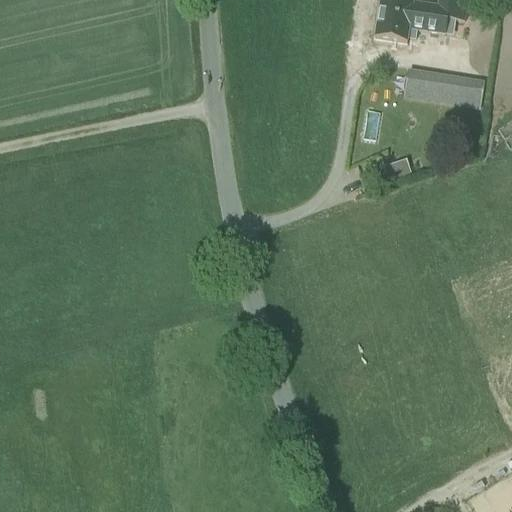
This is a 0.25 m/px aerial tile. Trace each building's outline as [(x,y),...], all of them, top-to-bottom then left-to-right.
[(415,5),(382,0),(375,40),(409,45),(411,29),(421,31),(421,34),(446,38),(450,13),(414,8),(415,5)] [(447,82),(411,76),(407,100),(443,106),(447,82)] [(485,88),(447,82),(443,106),(482,112),(485,88)] [(371,141),(374,118),(366,117),(363,140),(371,141)] [(383,183),(380,168),(391,165),(389,155),(358,162),(364,187),(383,183)] [(385,182),(409,175),(405,162),(381,169),(385,182)]
